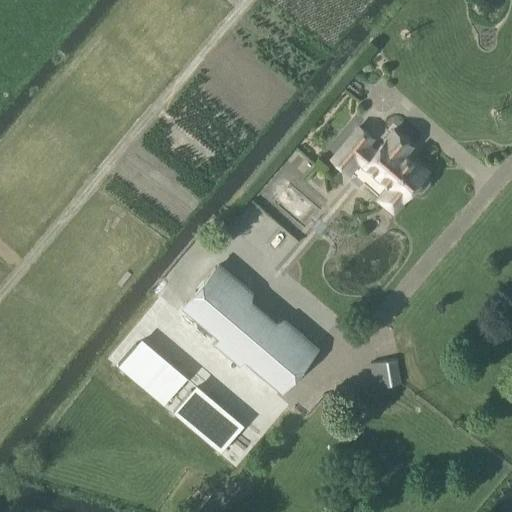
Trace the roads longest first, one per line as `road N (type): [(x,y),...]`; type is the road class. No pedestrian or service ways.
road 1 (unknown): [(257,0),(0,306)]
road 2 (unknown): [(511,173),(430,270),(359,336),(341,343),(325,341),(230,250)]
